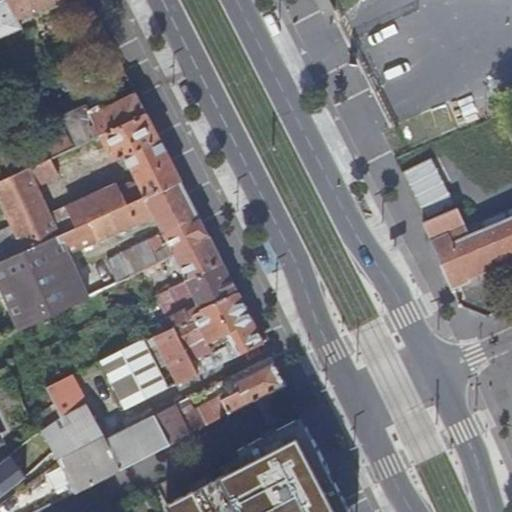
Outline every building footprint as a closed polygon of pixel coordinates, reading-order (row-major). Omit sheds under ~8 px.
[(0,0),(0,36),(21,27),(18,20),(63,0),(0,0)] [(146,114),(136,93),(101,110),(99,105),(89,110),(86,105),(62,116),(77,146),(100,135),(146,114)] [(181,180),(147,114),(146,114),(100,135),(113,162),(125,156),(139,184),(131,183),(118,189),(125,206),(181,180)] [(64,152),(52,128),(0,152),(12,176),(64,152)] [(12,176),(6,179),(0,182),(0,199),(13,228),(25,252),(61,235),(51,214),(38,185),(59,175),(54,166),(80,154),(77,146),(64,152),(12,176)] [(456,208),(432,161),(402,173),(425,221),(456,208)] [(209,237),(181,180),(125,206),(61,235),(25,252),(0,262),(0,286),(20,330),(89,296),(69,253),(154,215),(169,245),(174,254),(209,237)] [(125,206),(118,189),(115,185),(51,214),(61,235),(125,206)] [(468,281),(466,276),(511,256),(511,210),(466,231),(456,208),(425,221),(405,229),(414,248),(414,250),(432,243),(451,289),(468,281)] [(0,262),(25,252),(13,228),(0,234),(0,262)] [(164,247),(158,235),(133,247),(134,248),(144,269),(169,257),(174,254),(169,245),(164,247)] [(209,237),(174,254),(187,279),(188,281),(224,264),(209,237)] [(144,269),(134,248),(107,262),(118,282),(129,277),(144,269)] [(224,264),(188,281),(187,279),(180,283),(189,302),(185,310),(172,317),(172,318),(165,322),(168,328),(173,326),(174,328),(196,317),(197,321),(242,299),(224,264)] [(265,345),(242,299),(197,321),(196,317),(174,328),(193,363),(201,359),(193,344),(205,338),(208,344),(226,335),(232,347),(209,358),(213,368),(265,345)] [(193,363),(174,328),(173,326),(168,328),(155,334),(181,383),(199,375),(196,369),(193,363)] [(120,360),(130,382),(149,373),(134,344),(116,353),(120,360)] [(120,360),(116,353),(110,356),(114,363),(120,360)] [(285,385),(274,362),(235,383),(240,393),(224,401),(225,403),(183,425),(175,408),(156,418),(170,446),(285,385)] [(196,369),(199,375),(204,372),(201,366),(196,369)] [(130,382),(139,402),(158,393),(149,373),(130,382)] [(170,446),(156,418),(155,417),(131,429),(107,441),(72,374),(47,386),(65,419),(39,435),(15,453),(19,458),(25,466),(38,456),(42,461),(56,453),(64,468),(52,474),(63,496),(75,489),(77,493),(170,446)] [(351,511),(301,417),(239,450),(245,463),(210,482),(211,485),(196,493),(195,490),(166,505),(170,511),(351,511)]
